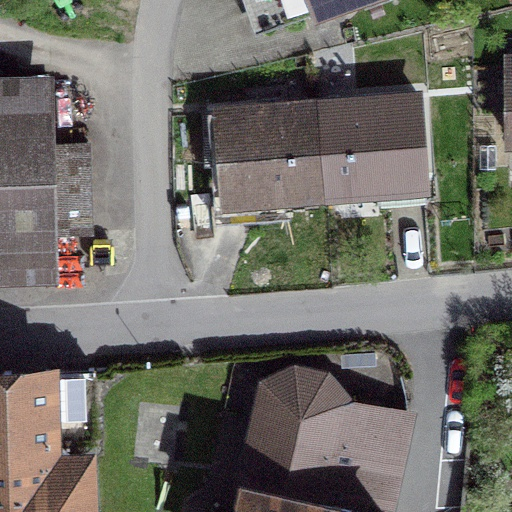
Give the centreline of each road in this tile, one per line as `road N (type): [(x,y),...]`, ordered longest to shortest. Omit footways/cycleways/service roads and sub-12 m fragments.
road 1 (unclassified): [(147,321),(511,293)]
road 2 (unclassified): [(147,321),(143,25),(160,0)]
road 3 (unclassified): [(0,332),(147,321)]
